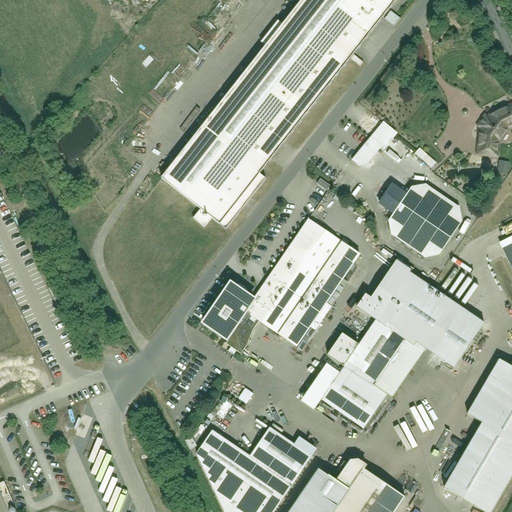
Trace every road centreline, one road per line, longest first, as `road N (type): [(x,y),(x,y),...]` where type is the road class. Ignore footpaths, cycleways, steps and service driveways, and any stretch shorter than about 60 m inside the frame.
road 1 (unknown): [(0,152),(107,375)]
road 2 (unknown): [(184,316),(334,446)]
